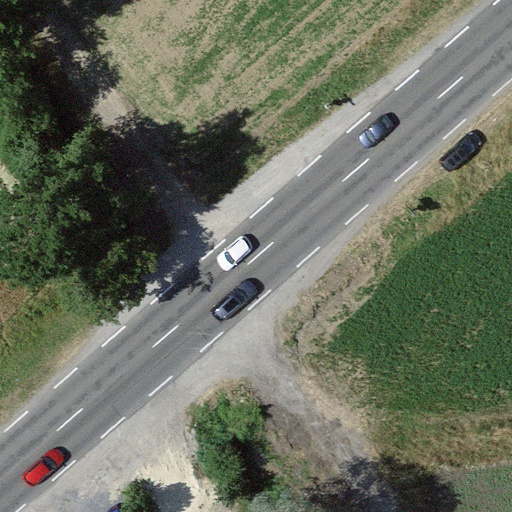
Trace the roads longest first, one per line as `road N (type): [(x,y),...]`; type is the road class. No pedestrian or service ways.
road 1 (primary): [(0,485),(511,33)]
road 2 (track): [(211,295),(288,405),(320,429),(349,441),(511,430)]
road 3 (track): [(211,295),(196,230),(36,0)]
